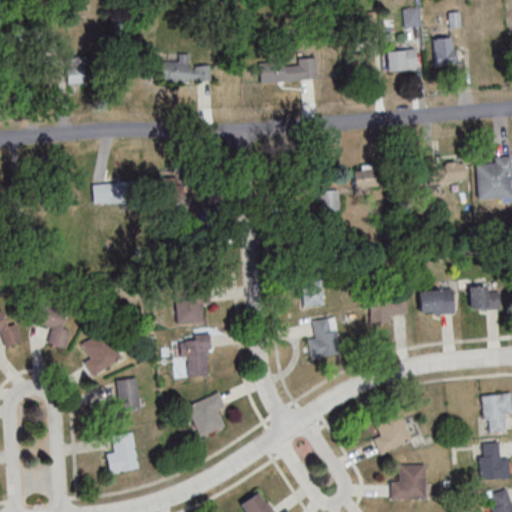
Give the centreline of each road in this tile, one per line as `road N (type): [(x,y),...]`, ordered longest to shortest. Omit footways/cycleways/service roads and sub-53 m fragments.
road 1 (residential): [(511,107),(239,131),(0,138)]
road 2 (residential): [(287,426),(260,372),(239,131)]
road 3 (residential): [(59,511),(50,400),(30,385),(7,403),(12,511)]
road 4 (residential): [(287,426),(392,370),(498,355)]
road 5 (residential): [(108,511),(183,490),(287,426)]
road 6 (residential): [(299,418),(341,477),(336,500),(315,497),(274,434)]
